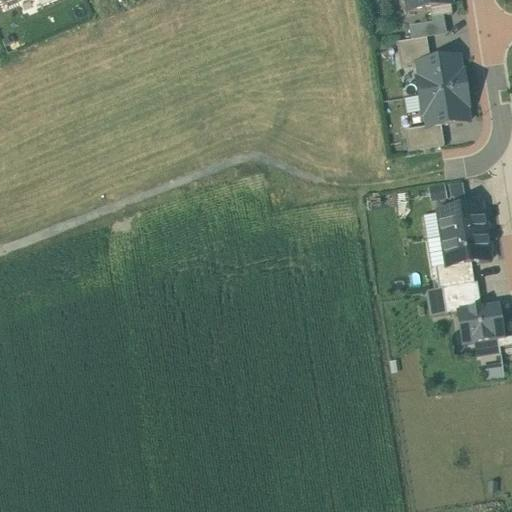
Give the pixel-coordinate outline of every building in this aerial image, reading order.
[(452,7),(451,0),(402,0),(404,14),(452,7)] [(415,98),(466,90),(462,62),(411,70),(415,98)] [(471,120),(466,90),(415,98),(420,128),(471,120)] [(437,213),(441,239),(487,232),(486,219),(483,219),(481,206),(437,213)] [(487,232),(441,239),(446,267),(446,268),(471,264),(489,261),(487,244),(489,244),(487,232)] [(446,267),(435,269),(438,290),(474,284),(471,264),(446,268),(446,267)] [(474,284),(438,290),(441,290),(445,316),(456,314),(456,312),(481,309),(477,284),(474,284)] [(481,309),(456,312),(456,314),(461,347),(497,342),(504,341),(504,339),(498,306),(481,309)] [(511,340),(511,338),(504,339),(504,341),(497,342),(498,349),(511,346),(511,340)]
